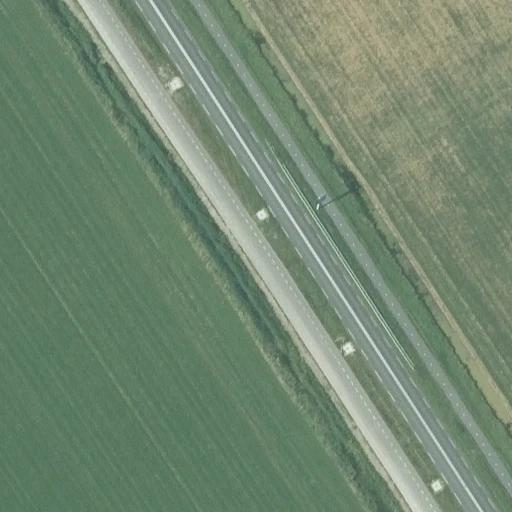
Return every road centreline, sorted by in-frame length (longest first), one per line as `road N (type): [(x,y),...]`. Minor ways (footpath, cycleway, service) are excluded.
road 1 (unclassified): [(90,0),(426,511)]
road 2 (primary): [(148,0),(480,511)]
